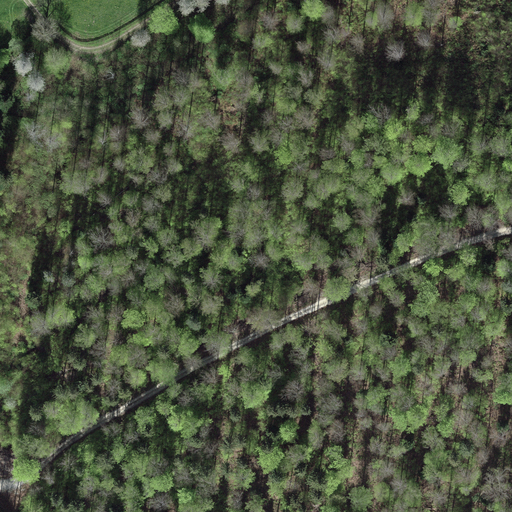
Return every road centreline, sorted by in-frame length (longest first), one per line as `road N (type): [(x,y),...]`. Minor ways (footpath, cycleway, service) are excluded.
road 1 (track): [(511,229),(406,264),(247,336),(91,426),(22,479),(0,483)]
road 2 (track): [(179,0),(88,47),(67,43),(29,0)]
